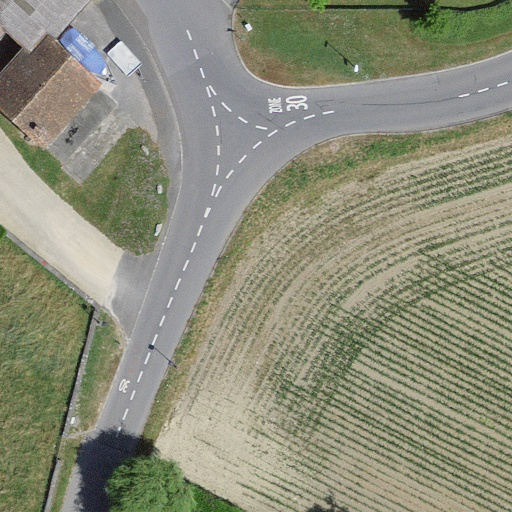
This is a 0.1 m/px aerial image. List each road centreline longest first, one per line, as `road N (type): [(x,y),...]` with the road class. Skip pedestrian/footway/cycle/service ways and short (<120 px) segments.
road 1 (residential): [(89,511),(235,124)]
road 2 (unclassified): [(511,81),(458,98),(235,124)]
road 3 (unclassified): [(167,0),(235,124)]
